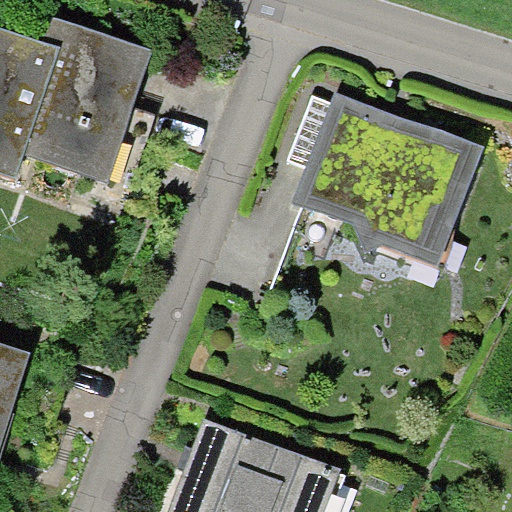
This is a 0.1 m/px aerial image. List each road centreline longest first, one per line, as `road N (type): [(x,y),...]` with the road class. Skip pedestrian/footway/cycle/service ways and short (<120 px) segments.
road 1 (residential): [(92,511),(292,0)]
road 2 (unclassified): [(293,0),(511,68)]
